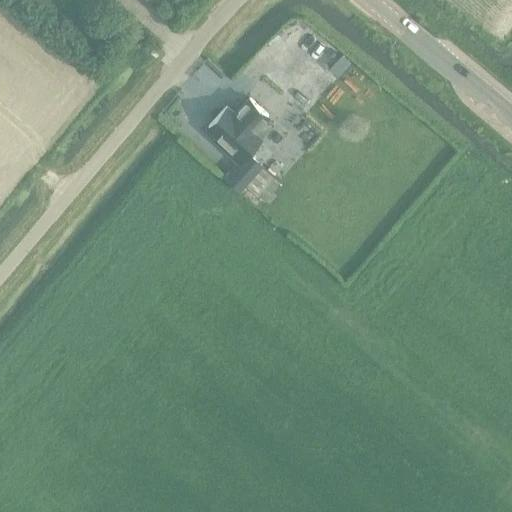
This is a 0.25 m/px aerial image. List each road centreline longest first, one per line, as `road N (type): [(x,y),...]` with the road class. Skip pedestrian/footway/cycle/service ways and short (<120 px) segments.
road 1 (unclassified): [(0,277),(239,0)]
road 2 (tertiary): [(511,116),(371,0)]
